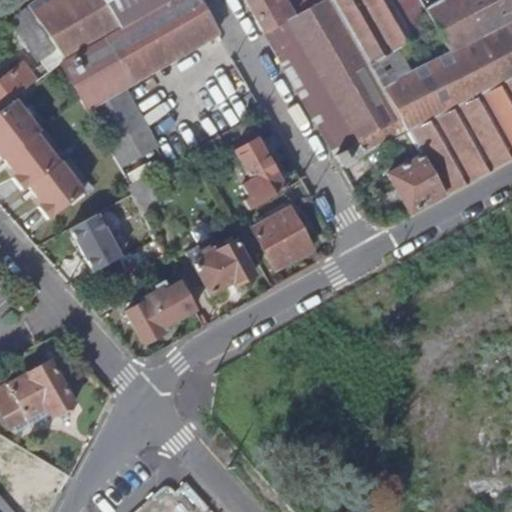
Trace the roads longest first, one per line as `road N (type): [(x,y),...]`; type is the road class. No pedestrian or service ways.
road 1 (residential): [(213,0),(356,266)]
road 2 (residential): [(356,266),(128,388)]
road 3 (residential): [(0,239),(128,388)]
road 4 (residential): [(511,179),(356,266)]
road 5 (residential): [(128,388),(67,511)]
